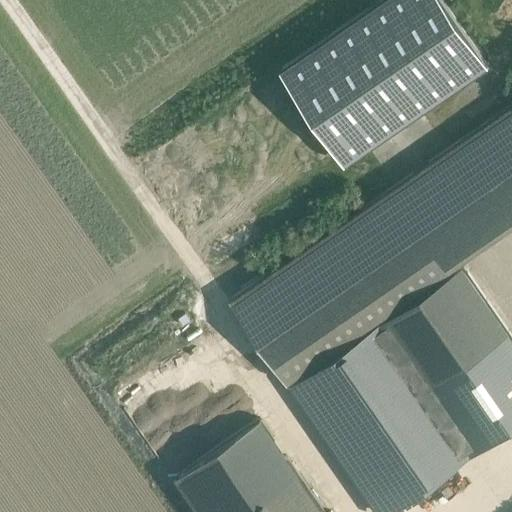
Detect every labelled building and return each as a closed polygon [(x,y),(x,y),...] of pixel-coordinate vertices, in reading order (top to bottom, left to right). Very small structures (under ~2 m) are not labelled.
[(377,0),(279,68),(343,161),(486,63),(442,0),(377,0)] [(289,381),(511,226),(511,104),(232,298),(289,381)] [(511,341),(461,268),(381,324),(293,385),(380,511),(384,511),(511,423),(511,341)] [(185,314),(178,319),(183,326),(190,321),(185,314)] [(325,511),(262,420),(179,477),(203,511),(325,511)] [(469,469),(459,477),(468,487),(478,479),(469,469)]
